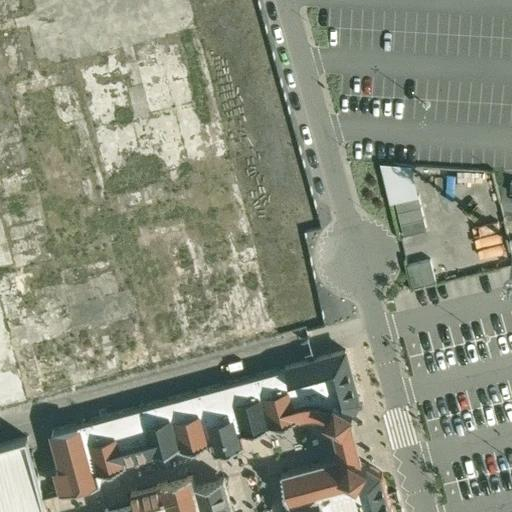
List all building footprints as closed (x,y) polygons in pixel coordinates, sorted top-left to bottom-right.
[(432,229),(420,158),(389,162),(395,202),(403,200),(408,233),(432,229)] [(438,258),(414,261),(417,285),(441,281),(438,258)] [(0,303),(0,405),(25,398),(0,303)] [(258,371),(272,423),(304,414),(307,414),(312,413),(316,412),(319,413),(322,414),(326,416),(332,420),(345,428),(353,413),(355,408),(358,409),(363,400),(348,346),(258,371)] [(243,431),(272,423),(258,371),(230,378),(243,431)] [(246,441),(243,431),(230,378),(198,386),(212,439),(215,449),(246,441)] [(183,447),(212,439),(198,386),(169,394),(182,443),(183,447)] [(155,450),(182,443),(169,394),(142,401),(155,450)] [(126,458),(155,450),(142,401),(113,409),(126,458)] [(126,458),(113,409),(50,426),(60,465),(53,467),(59,490),(102,480),(99,469),(127,462),(126,458)] [(345,428),(332,420),(341,456),(343,464),(351,451),(362,457),(353,413),(345,428)] [(0,511),(49,511),(45,497),(39,471),(29,435),(0,442),(0,511)] [(282,472),(293,511),(376,511),(392,508),(383,474),(370,466),(371,463),(362,457),(351,451),(343,464),(341,456),(282,472)] [(194,474),(163,482),(170,511),(222,511),(234,509),(225,476),(196,483),(194,474)] [(132,490),(134,499),(137,511),(170,511),(163,482),(132,490)] [(107,507),(108,511),(137,511),(134,499),(107,507)]
